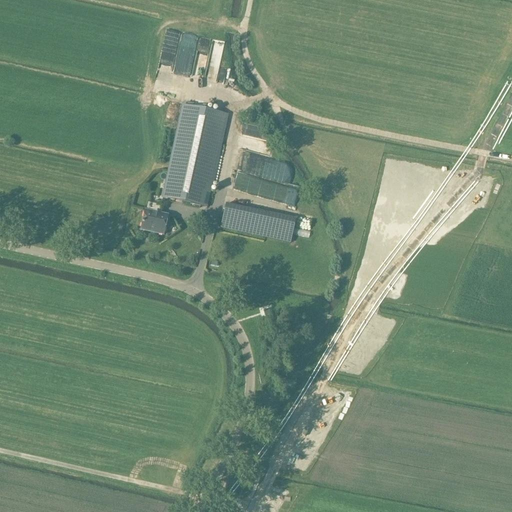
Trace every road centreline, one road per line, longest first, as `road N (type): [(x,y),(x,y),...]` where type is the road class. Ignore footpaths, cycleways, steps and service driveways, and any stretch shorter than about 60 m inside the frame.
road 1 (unclassified): [(199,511),(246,408),(247,356),(237,329),(169,283),(0,244)]
road 2 (track): [(248,0),(246,61),(264,96),(300,117),(511,159)]
